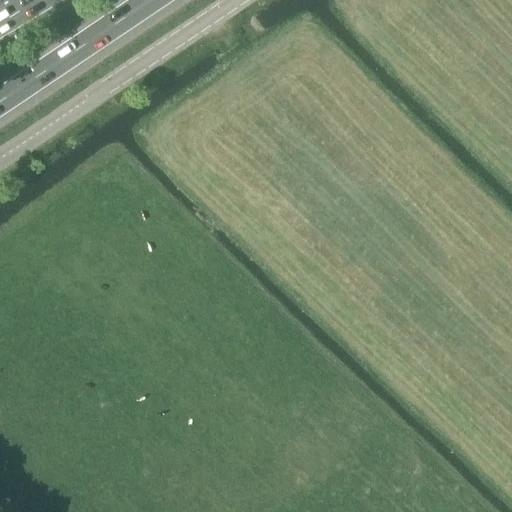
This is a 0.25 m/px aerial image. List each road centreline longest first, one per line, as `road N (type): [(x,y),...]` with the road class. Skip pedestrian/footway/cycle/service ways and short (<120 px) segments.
road 1 (unclassified): [(0,158),(236,0)]
road 2 (motorway): [(0,101),(150,0)]
